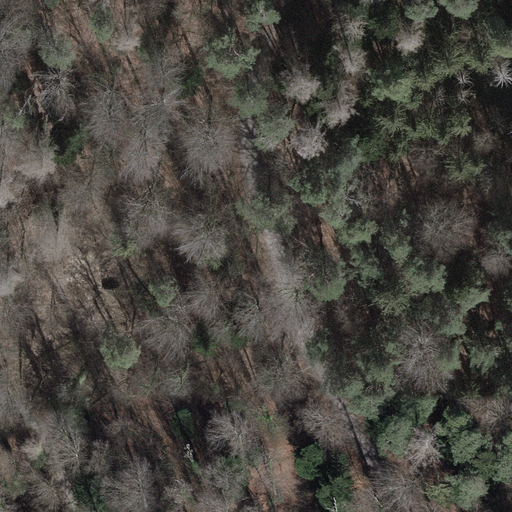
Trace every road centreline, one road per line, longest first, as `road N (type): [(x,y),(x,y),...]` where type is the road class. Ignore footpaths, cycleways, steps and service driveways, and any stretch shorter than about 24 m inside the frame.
road 1 (track): [(289,0),(248,129),(265,214),(308,341),(356,438),(408,511)]
road 2 (track): [(0,391),(20,393),(38,414),(75,511)]
